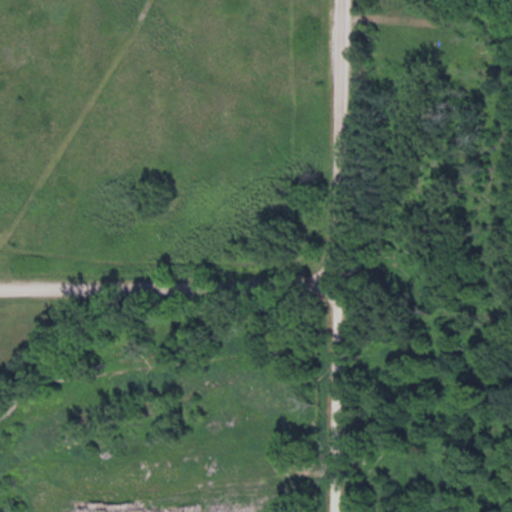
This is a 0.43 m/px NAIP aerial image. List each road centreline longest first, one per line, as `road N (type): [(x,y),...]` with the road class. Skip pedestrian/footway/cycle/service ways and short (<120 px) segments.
road 1 (residential): [(332,511),(334,0)]
road 2 (residential): [(334,284),(0,286)]
